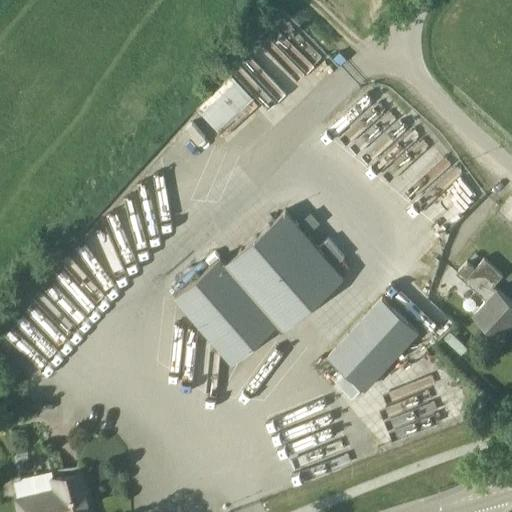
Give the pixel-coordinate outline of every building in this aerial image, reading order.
[(193,106),(222,137),(257,104),(227,73),(193,106)] [(343,276),(285,210),(224,262),(219,256),(174,296),(232,363),(276,324),(281,330),(343,276)] [(467,260),(456,272),(486,300),(475,312),(498,334),(511,319),(511,301),(494,285),(503,275),(484,258),(475,267),(467,260)] [(418,330),(382,297),(328,356),(364,389),(418,330)] [(90,511),(81,472),(53,479),(56,491),(18,500),(20,511),(90,511)]
